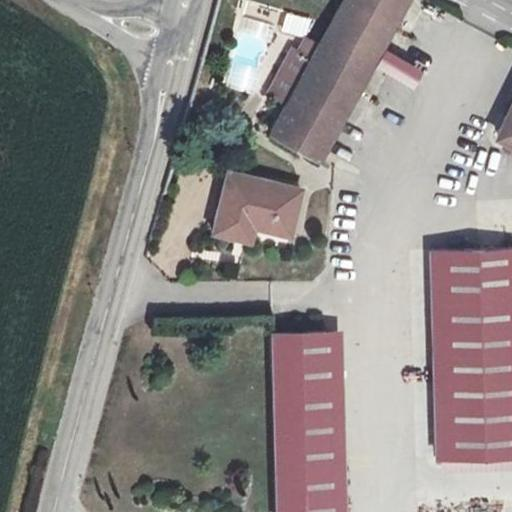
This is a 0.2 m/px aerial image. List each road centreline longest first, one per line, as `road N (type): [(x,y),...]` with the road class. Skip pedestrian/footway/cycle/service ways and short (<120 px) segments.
road 1 (unclassified): [(57,511),(167,72)]
road 2 (unknown): [(157,112),(320,185)]
